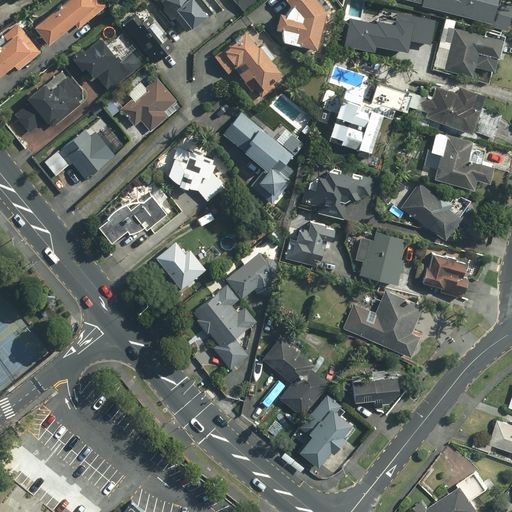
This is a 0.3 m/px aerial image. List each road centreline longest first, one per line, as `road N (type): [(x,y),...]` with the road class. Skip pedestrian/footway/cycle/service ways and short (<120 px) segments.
road 1 (secondary): [(308,511),(192,408),(0,178)]
road 2 (residential): [(350,511),(471,363),(511,333)]
